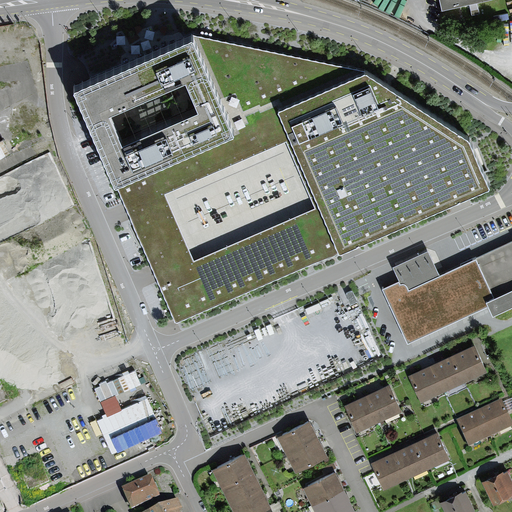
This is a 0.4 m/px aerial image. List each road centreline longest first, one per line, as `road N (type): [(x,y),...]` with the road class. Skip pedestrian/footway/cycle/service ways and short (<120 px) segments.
road 1 (residential): [(51,0),(62,137),(184,422),(183,442),(169,450)]
road 2 (residential): [(371,511),(323,410),(183,473)]
road 3 (primary): [(484,103),(375,39),(243,0)]
road 4 (unknown): [(358,266),(322,181),(308,170),(283,173),(176,222)]
road 5 (unknown): [(383,255),(387,265),(376,286),(404,342),(459,322)]
road 6 (residential): [(169,450),(32,511)]
